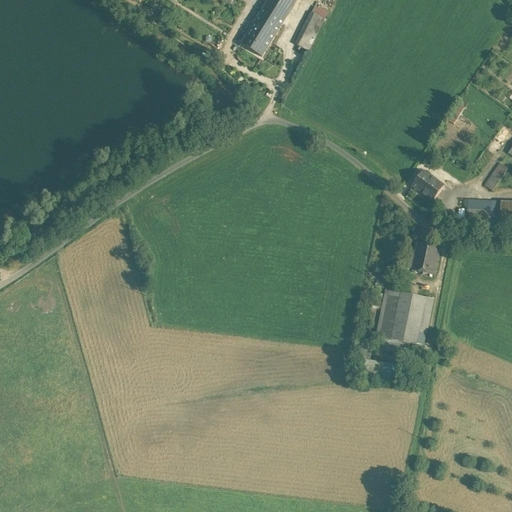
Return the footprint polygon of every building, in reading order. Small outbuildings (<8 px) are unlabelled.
[(269,0),(254,24),(275,37),(297,0),(269,0)] [(312,13),(296,45),(308,51),(325,20),(312,13)] [(275,37),(254,24),(252,28),(249,27),(247,30),(249,32),(241,45),(262,58),(275,37)] [(449,121),(454,125),(468,104),(463,100),(449,121)] [(511,129),(504,124),(472,168),(480,174),(511,130),(511,129)] [(500,164),(484,186),(493,192),(508,170),(500,164)] [(444,186),(423,172),(413,187),(433,201),(444,186)] [(468,201),(467,223),(491,224),(492,202),(468,201)] [(501,203),(492,202),(491,224),(511,225),(511,201),(501,201),(501,203)] [(440,248),(418,243),(413,270),(434,275),(440,248)] [(402,294),(386,290),(377,338),(392,341),(402,294)] [(426,299),(402,294),(392,341),(416,346),(419,333),(426,334),(433,299),(427,298),(426,299)]
